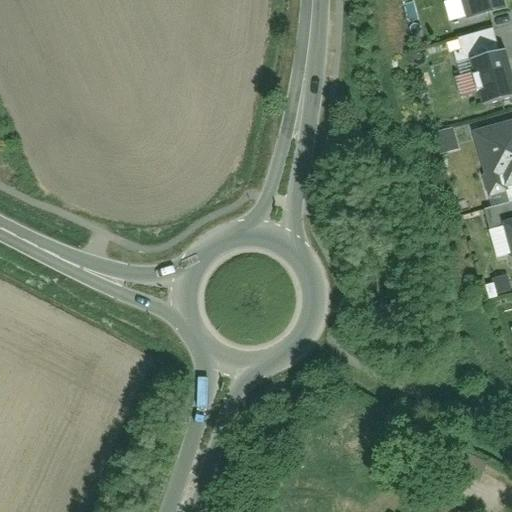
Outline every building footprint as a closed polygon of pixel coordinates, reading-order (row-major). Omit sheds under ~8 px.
[(506,0),(469,0),(475,17),(509,7),(506,0)] [(511,47),(511,44),(474,53),(488,106),(511,100),(511,47)] [(511,119),(485,127),(500,181),(511,177),(511,119)] [(458,147),(452,127),(432,132),(437,153),(458,147)] [(476,481),(485,462),(459,450),(450,468),(476,481)]
